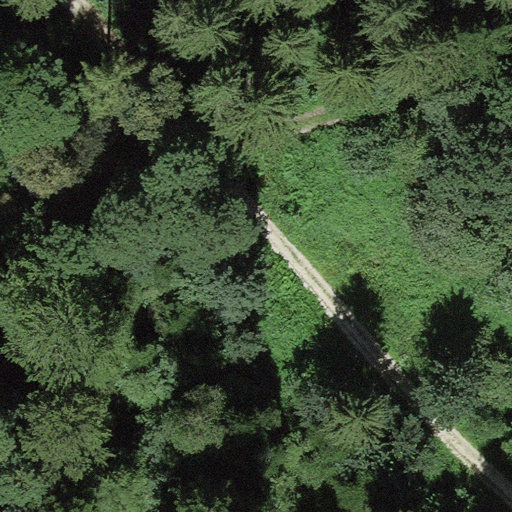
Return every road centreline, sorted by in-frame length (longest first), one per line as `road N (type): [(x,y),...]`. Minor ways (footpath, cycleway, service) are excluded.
road 1 (track): [(67,0),(511,482)]
road 2 (track): [(511,58),(0,206)]
